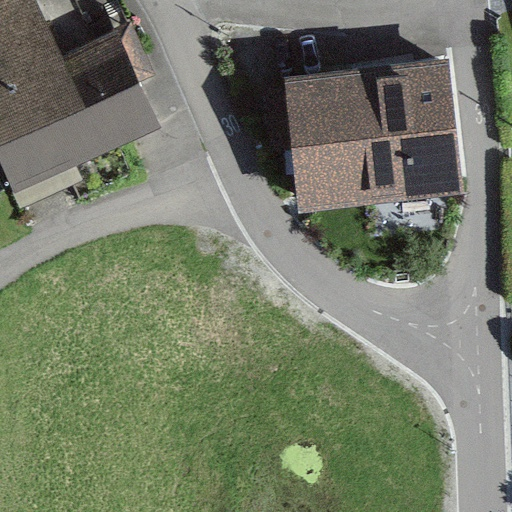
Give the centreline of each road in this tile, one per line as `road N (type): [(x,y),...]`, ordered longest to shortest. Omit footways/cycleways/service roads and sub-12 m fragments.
road 1 (unclassified): [(462,336),(353,304),(293,251),(246,181),(171,0)]
road 2 (unclassified): [(462,336),(479,289),(484,184),(465,0)]
road 3 (residential): [(213,0),(372,18),(463,0)]
road 4 (unclassified): [(485,511),(481,407),(462,336)]
